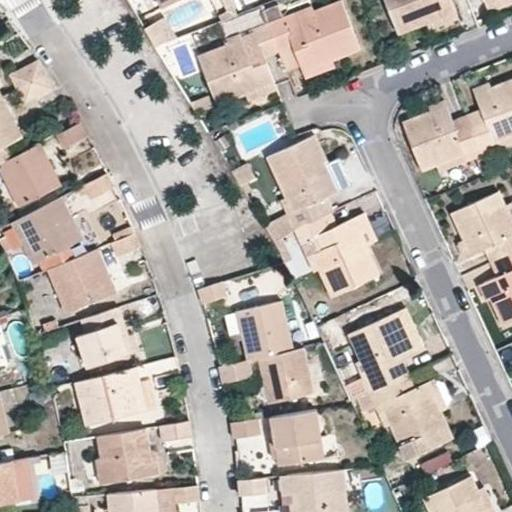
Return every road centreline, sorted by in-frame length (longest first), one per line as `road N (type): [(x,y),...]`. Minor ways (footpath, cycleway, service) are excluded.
road 1 (residential): [(221,511),(200,379),(148,212),(91,99),(16,0)]
road 2 (residential): [(511,41),(386,94),(371,108),(370,126),(511,436)]
